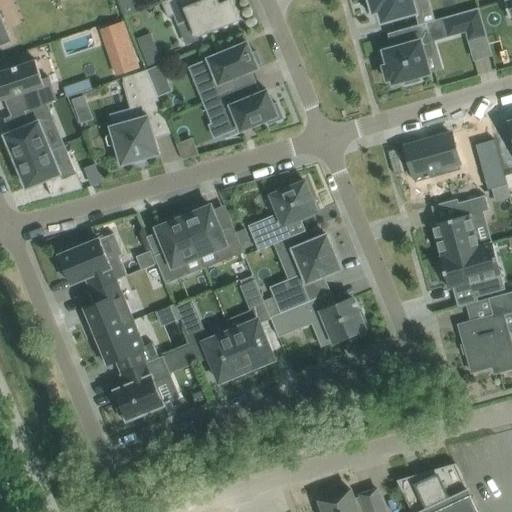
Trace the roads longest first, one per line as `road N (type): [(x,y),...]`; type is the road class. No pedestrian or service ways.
road 1 (residential): [(320,134),(405,346),(108,455),(2,222)]
road 2 (residential): [(175,511),(177,504),(511,407)]
road 3 (residential): [(2,222),(320,134)]
road 4 (residential): [(320,134),(511,80)]
road 5 (residential): [(320,134),(265,0)]
road 6 (unclassified): [(49,511),(0,392)]
